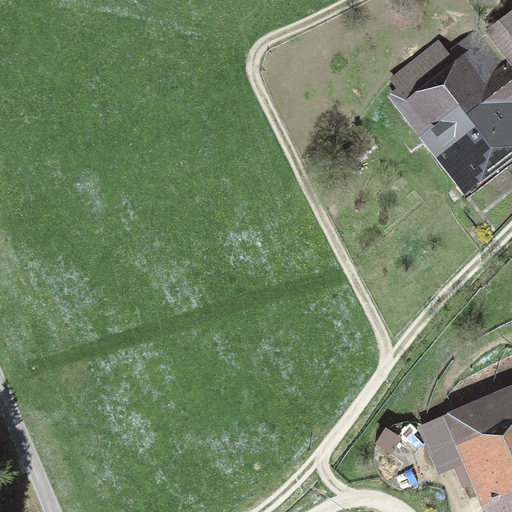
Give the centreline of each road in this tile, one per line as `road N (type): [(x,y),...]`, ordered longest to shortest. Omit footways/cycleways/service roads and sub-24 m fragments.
road 1 (track): [(511,224),(387,357),(282,494),(257,511)]
road 2 (unclassified): [(55,511),(0,384)]
